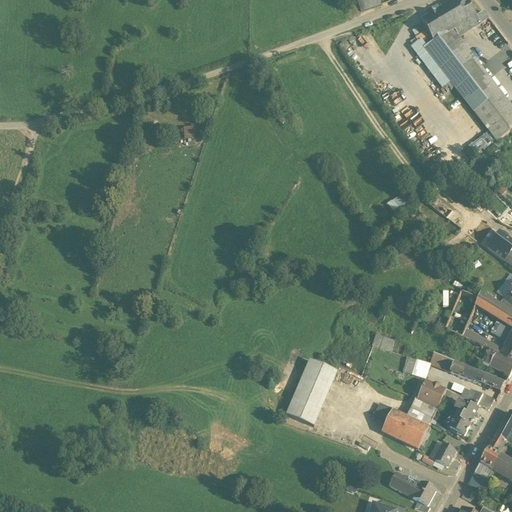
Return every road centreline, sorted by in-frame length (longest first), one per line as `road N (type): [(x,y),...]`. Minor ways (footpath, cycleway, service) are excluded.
road 1 (track): [(328,33),(35,123)]
road 2 (residential): [(511,388),(445,511)]
road 3 (track): [(0,245),(35,123)]
